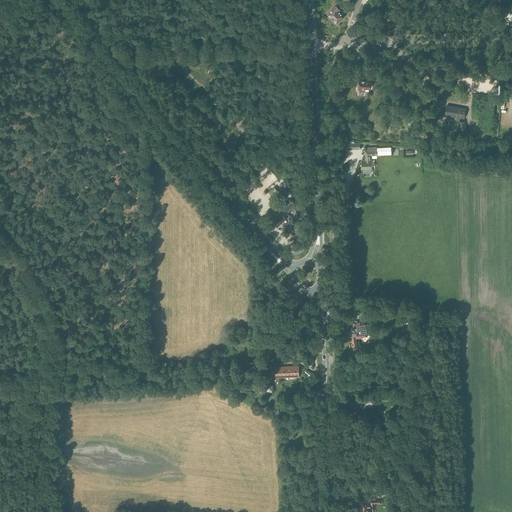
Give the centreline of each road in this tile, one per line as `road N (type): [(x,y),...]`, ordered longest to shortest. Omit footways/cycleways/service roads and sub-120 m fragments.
road 1 (secondary): [(293,269),(52,0)]
road 2 (secondary): [(310,261),(319,223),(308,0)]
road 3 (secondary): [(332,511),(322,309),(314,288)]
road 4 (track): [(0,430),(43,383),(30,318),(0,264)]
road 5 (track): [(43,383),(184,375)]
road 6 (track): [(174,52),(311,44)]
